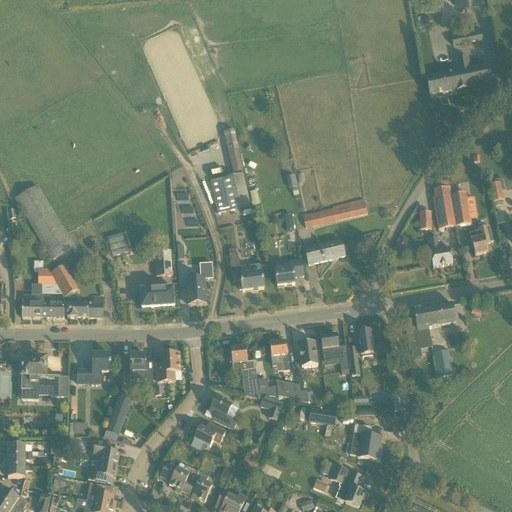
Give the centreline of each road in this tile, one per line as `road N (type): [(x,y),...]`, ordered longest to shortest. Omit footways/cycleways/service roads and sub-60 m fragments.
road 1 (unclassified): [(375,307),(373,278),(398,220),(464,128),(511,86)]
road 2 (tertiary): [(196,330),(0,333)]
road 3 (residential): [(128,501),(144,452),(192,397),(196,330)]
road 4 (tertiary): [(375,307),(196,330)]
road 5 (residential): [(411,466),(388,306)]
road 6 (tertiary): [(388,306),(511,281)]
